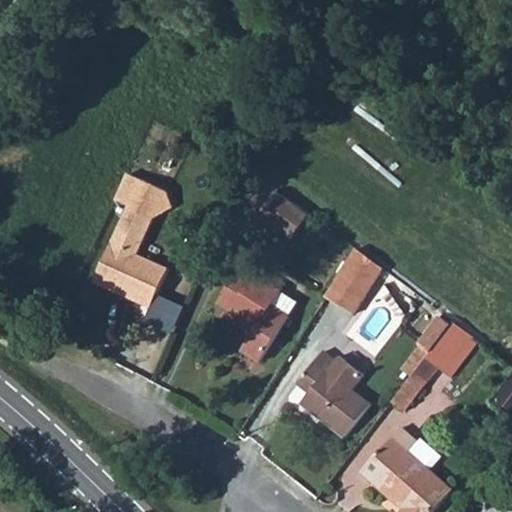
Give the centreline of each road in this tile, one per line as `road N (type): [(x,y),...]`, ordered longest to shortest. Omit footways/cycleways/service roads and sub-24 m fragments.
road 1 (residential): [(54,359),(121,389),(280,509)]
road 2 (secondary): [(122,511),(0,398)]
